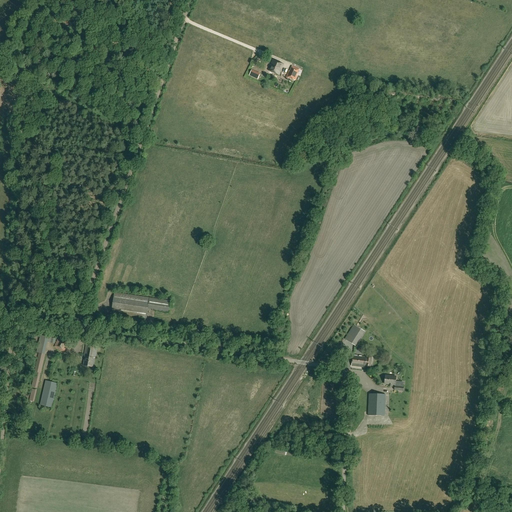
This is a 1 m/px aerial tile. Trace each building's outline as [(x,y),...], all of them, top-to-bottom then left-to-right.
[(279,75),(284,64),(273,60),(268,70),(279,75)] [(298,72),(299,70),(295,68),(296,67),(292,66),(289,71),(285,78),(288,79),(289,78),(295,80),(299,72),(298,72)] [(168,312),(170,301),(115,293),(112,313),(146,319),(148,309),(168,312)] [(345,342),(356,346),(364,330),(354,326),(345,342)] [(67,346),(70,341),(67,340),(68,337),(60,334),(54,347),(64,352),(66,349),(64,348),(65,345),(67,346)] [(55,344),(56,339),(51,338),(52,338),(40,335),(36,352),(39,353),(34,373),(31,387),(38,388),(41,375),(45,354),(48,342),(50,343),(55,344)] [(95,358),(97,347),(86,345),(84,356),(85,356),(83,365),(93,367),(94,358),(95,358)] [(367,357),(353,355),(351,366),(364,367),(364,368),(371,368),(372,357),(367,356),(367,357)] [(396,377),(385,375),(385,376),(384,377),(384,380),(385,380),(385,384),(388,384),(388,386),(392,387),(393,385),(395,385),(395,386),(394,390),(404,391),(404,387),(399,386),(400,382),(396,381),(396,377)] [(52,408),(58,384),(46,381),(40,405),(52,408)] [(385,416),(386,395),(369,394),(368,415),(385,416)]
